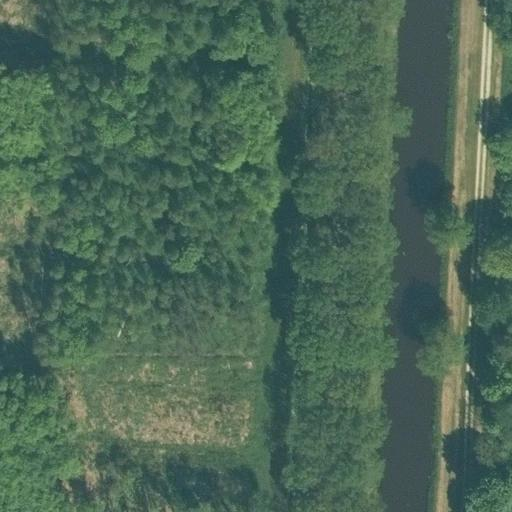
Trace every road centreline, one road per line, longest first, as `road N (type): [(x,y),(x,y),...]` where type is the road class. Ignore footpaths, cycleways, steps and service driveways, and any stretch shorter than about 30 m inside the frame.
road 1 (unclassified): [(325,511),(349,0)]
road 2 (track): [(472,511),(489,0)]
